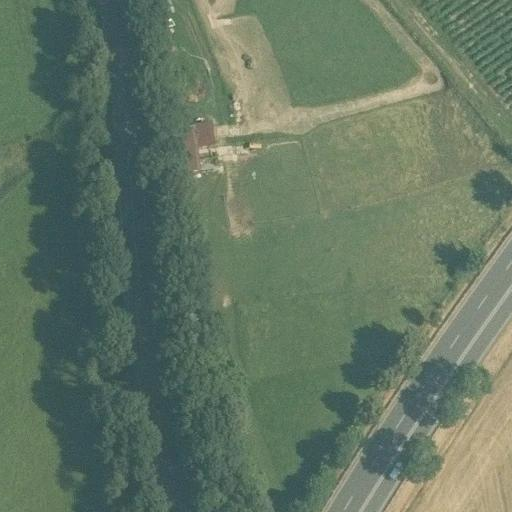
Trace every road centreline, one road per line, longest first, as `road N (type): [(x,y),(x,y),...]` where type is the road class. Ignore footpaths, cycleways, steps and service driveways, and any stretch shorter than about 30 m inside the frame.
road 1 (unclassified): [(109,0),(127,111),(144,337),(179,511)]
road 2 (trunk): [(511,270),(351,511)]
